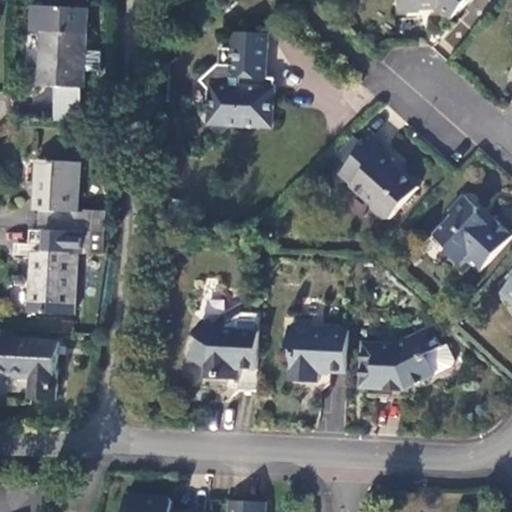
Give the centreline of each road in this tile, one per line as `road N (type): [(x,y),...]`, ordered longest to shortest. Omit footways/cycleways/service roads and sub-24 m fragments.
road 1 (unclassified): [(104,448),(129,228),(133,0)]
road 2 (residential): [(104,448),(347,456)]
road 3 (residential): [(347,456),(488,461),(511,435)]
road 4 (residential): [(405,54),(511,144)]
